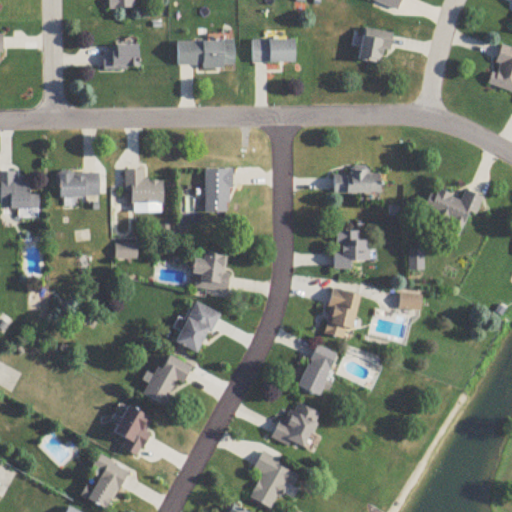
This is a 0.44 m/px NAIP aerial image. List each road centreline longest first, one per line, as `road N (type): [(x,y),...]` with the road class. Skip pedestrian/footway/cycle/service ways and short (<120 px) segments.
road 1 (residential): [(0,121),(426,119),(511,158)]
road 2 (residential): [(279,118),(283,238),(272,314),(167,511)]
road 3 (residential): [(454,0),(426,119)]
road 4 (residential): [(53,120),(51,0)]
